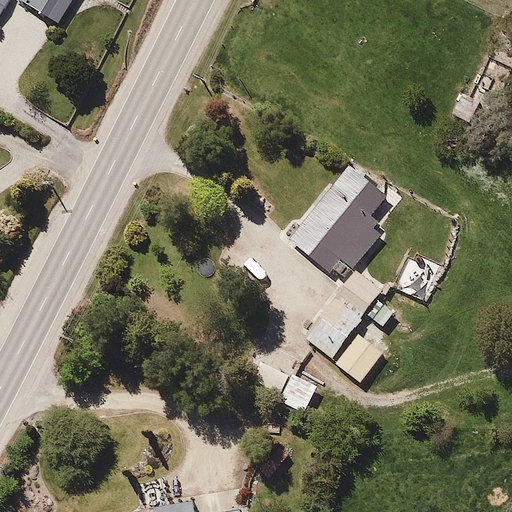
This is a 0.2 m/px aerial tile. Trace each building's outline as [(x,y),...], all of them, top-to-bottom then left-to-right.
[(12,0),(55,25),(69,0),(12,0)] [(498,93),(478,79),(453,115),(473,129),(498,93)] [(345,164),(284,234),(333,273),(378,225),(367,213),(383,195),(345,164)] [(458,265),(463,237),(448,235),(443,263),(458,265)] [(376,287),(348,266),(300,331),(326,351),(376,287)] [(453,309),(456,291),(436,287),(433,306),(453,309)] [(390,309),(376,298),(363,315),(377,326),(390,309)] [(341,339),(333,364),(362,373),(370,348),(341,339)] [(280,366),(255,355),(245,377),(270,389),(280,366)] [(313,382),(288,369),(276,396),(300,408),(313,382)] [(228,410),(229,440),(264,439),(263,409),(228,410)] [(130,511),(239,511),(239,503),(188,510),(186,492),(161,496),(158,471),(125,476),(130,511)]
